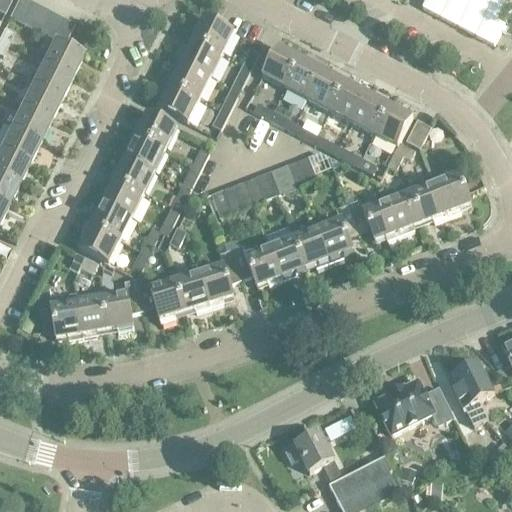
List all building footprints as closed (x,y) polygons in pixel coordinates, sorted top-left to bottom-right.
[(0,0),(0,16),(3,18),(11,0),(0,0)] [(19,26),(29,4),(20,0),(18,0),(8,21),(19,26)] [(511,40),(511,21),(507,31),(503,29),(511,12),(511,0),(427,0),(422,11),(494,48),(501,34),(511,40)] [(29,4),(19,26),(29,32),(40,10),(29,4)] [(40,10),(29,32),(40,37),(52,16),(40,10)] [(52,16),(40,37),(44,39),(54,43),(64,22),(52,16)] [(204,21),(192,44),(222,59),(234,36),(204,21)] [(64,22),(54,43),(63,47),(74,27),(64,22)] [(3,32),(0,38),(0,43),(8,47),(13,37),(3,32)] [(39,49),(48,54),(43,64),(73,79),(84,57),(63,47),(54,43),(44,39),(39,49)] [(0,43),(0,58),(2,60),(8,47),(0,43)] [(192,44),(181,67),(211,82),(222,59),(192,44)] [(262,81),(285,93),(301,63),(277,51),(262,81)] [(249,54),(242,69),(251,74),(258,58),(249,54)] [(285,93),(307,104),(323,75),(301,63),(285,93)] [(32,86),(62,101),(73,79),(43,64),(32,86)] [(181,67),(170,90),(199,104),(211,82),(181,67)] [(231,92),(240,96),(251,74),(242,69),(231,92)] [(323,75),(307,104),(330,116),(346,87),(323,75)] [(21,108),(51,122),(62,101),(32,86),(21,108)] [(330,116),(352,128),(368,98),(346,87),(330,116)] [(188,128),(199,104),(170,90),(158,113),(188,128)] [(231,92),(220,115),(228,119),(240,96),(231,92)] [(352,128),(375,140),(390,110),(368,98),(352,128)] [(253,116),(269,124),(273,116),(257,107),(253,116)] [(21,108),(10,129),(40,144),(51,122),(21,108)] [(375,140),(397,151),(399,147),(413,121),(390,110),(375,140)] [(273,116),(269,124),(291,136),(295,127),(288,123),(289,120),(277,114),(275,117),(273,116)] [(212,130),(221,134),(228,119),(220,115),(212,130)] [(135,140),(166,155),(177,131),(147,116),(135,140)] [(420,153),(431,133),(417,125),(406,145),(420,153)] [(295,127),(291,136),(313,148),(318,139),(295,127)] [(10,129),(0,150),(29,165),(40,144),(10,129)] [(318,139),(313,148),(336,159),(340,151),(318,139)] [(124,162),(155,177),(166,155),(135,140),(124,162)] [(415,156),(399,147),(397,151),(394,156),(403,161),(410,165),(415,156)] [(0,150),(0,177),(19,187),(29,165),(0,150)] [(362,162),(340,151),(336,159),(357,171),(362,162)] [(193,166),(192,168),(201,173),(209,157),(200,153),(198,157),(194,154),(189,164),(193,166)] [(386,171),(386,172),(395,176),(403,161),(394,156),(386,171)] [(155,177),(124,162),(113,185),(143,200),(155,177)] [(298,167),(306,189),(318,185),(309,162),(298,167)] [(377,170),(362,162),(357,171),(372,179),(377,170)] [(287,171),(296,193),(306,189),(298,167),(287,171)] [(181,191),(190,195),(201,173),(192,168),(181,191)] [(287,171),(271,177),(280,199),(296,193),(287,171)] [(19,187),(0,177),(0,204),(8,209),(19,187)] [(271,177),(257,183),(265,205),(280,199),(271,177)] [(434,188),(448,223),(462,217),(460,214),(470,210),(458,179),(434,188)] [(257,183),(245,187),(254,209),(265,205),(257,183)] [(113,185),(102,208),(132,223),(143,200),(113,185)] [(234,191),(243,214),(254,209),(245,187),(234,191)] [(435,228),(448,223),(434,188),(411,197),(423,228),(433,224),(435,228)] [(171,211),(170,214),(178,218),(190,195),(181,191),(175,202),(172,201),(167,209),(171,211)] [(223,196),(232,218),(243,214),(234,191),(223,196)] [(220,222),(232,218),(223,196),(212,200),(220,222)] [(412,232),(423,228),(411,197),(387,206),(400,241),(414,236),(412,232)] [(348,210),(360,240),(371,235),(375,247),(387,243),(388,246),(400,241),(387,206),(364,215),(360,205),(348,210)] [(121,245),(132,223),(102,208),(90,230),(121,245)] [(318,234),(331,268),(344,263),(342,260),(354,255),(349,244),(360,240),(348,210),(336,215),(340,225),(318,234)] [(170,214),(159,235),(158,236),(160,237),(167,240),(178,218),(170,214)] [(109,269),(121,245),(90,230),(79,253),(109,269)] [(149,260),(160,237),(158,236),(159,235),(152,232),(140,255),(149,260)] [(178,252),(185,237),(186,237),(177,232),(169,248),(178,252)] [(294,243),(306,274),(316,270),(317,274),(331,268),(318,234),(294,243)] [(270,292),(284,286),(271,252),(246,261),(243,252),(235,242),(224,246),(228,257),(231,256),(241,286),(252,282),(257,293),(268,288),(270,292)] [(271,252),(284,286),(297,282),(295,278),(306,274),(294,243),(271,252)] [(141,275),(149,260),(140,255),(132,270),(141,275)] [(198,278),(210,313),(223,309),(222,304),(234,301),(230,290),(241,286),(231,256),(228,257),(219,260),(223,270),(198,278)] [(77,278),(80,272),(81,273),(86,263),(76,258),(69,273),(77,278)] [(93,279),(98,268),(86,263),(81,273),(93,279)] [(174,285),(184,317),(195,314),(196,317),(210,313),(198,278),(174,285)] [(184,317),(174,285),(150,292),(147,282),(136,285),(144,316),(156,312),(161,328),(175,324),(174,320),(184,317)] [(144,316),(136,285),(125,288),(127,298),(102,302),(107,335),(118,333),(119,337),(134,335),(131,319),(144,316)] [(70,345),(84,343),(76,298),(50,302),(52,312),(38,314),(42,338),(56,336),(57,343),(70,341),(70,345)] [(102,302),(78,306),(76,298),(84,343),(98,341),(97,336),(107,335),(102,302)] [(511,333),(500,337),(503,345),(511,342),(511,333)] [(511,348),(501,354),(511,374),(511,348)] [(479,405),(494,398),(478,366),(451,379),(457,392),(452,394),(464,418),(466,416),(473,431),(488,423),(479,405)] [(375,408),(392,441),(432,421),(437,431),(454,423),(439,393),(438,393),(439,394),(425,401),(418,387),(404,394),(403,393),(389,400),(390,401),(375,408)] [(331,444),(357,431),(350,417),(324,430),(331,444)] [(373,511),(402,497),(384,461),(377,448),(336,469),(319,436),(294,449),(309,478),(323,471),(332,488),(328,490),(339,511),(373,511)]
